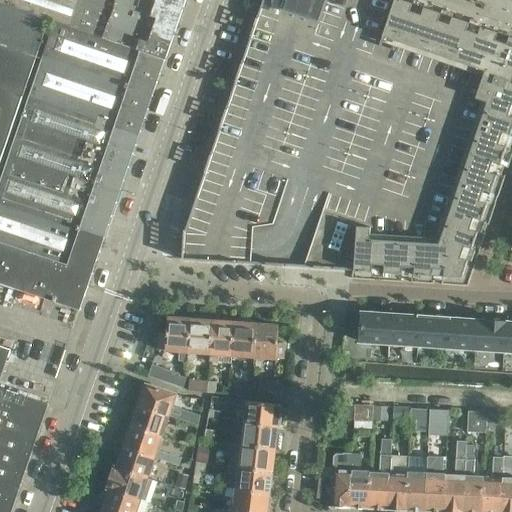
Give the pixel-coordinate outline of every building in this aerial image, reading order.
[(0,0),(0,2),(49,20),(55,22),(140,51),(145,52),(165,59),(185,0),(0,0)] [(403,0),(261,0),(188,220),(188,237),(183,262),(468,286),(511,144),(511,38),(487,28),(403,0)] [(0,125),(38,16),(0,2),(0,125)] [(55,22),(42,58),(129,88),(153,95),(165,59),(145,52),(140,51),(55,22)] [(42,58),(30,94),(141,132),(153,95),(129,88),(42,58)] [(30,94),(18,129),(129,167),(141,132),(30,94)] [(18,129),(0,181),(0,202),(105,237),(129,167),(18,129)] [(0,202),(0,282),(80,309),(105,237),(0,202)] [(389,343),(391,314),(361,312),(359,341),(389,343)] [(417,345),(419,315),(418,315),(418,316),(391,314),(389,343),(417,345)] [(446,347),(448,317),(419,315),(417,345),(446,347)] [(165,349),(165,350),(166,350),(166,351),(179,352),(179,360),(188,361),(191,319),(168,317),(167,334),(161,333),(160,349),(165,349)] [(200,320),(191,319),(188,361),(192,361),(197,358),(197,354),(210,355),(213,321),(211,321),(212,317),(200,317),(200,320)] [(475,349),(477,320),(449,318),(449,317),(448,317),(446,347),(475,349)] [(222,321),(213,321),(210,355),(210,361),(231,363),(232,356),(235,322),(234,322),(234,319),(222,318),(222,321)] [(235,322),(232,356),(254,358),(257,324),(256,324),(256,320),(243,320),(243,323),(235,322)] [(503,351),(506,321),(484,320),(484,321),(477,320),(475,349),(503,351)] [(511,351),(511,322),(507,322),(507,321),(506,321),(503,351),(511,351)] [(257,324),(254,358),(276,360),(276,358),(283,359),(283,343),(278,343),(279,325),(257,324)] [(0,478),(21,485),(49,404),(0,387),(0,380),(11,349),(0,345),(0,478)] [(153,364),(149,376),(175,384),(178,374),(180,374),(180,373),(153,364)] [(189,379),(188,390),(207,392),(208,380),(189,379)] [(217,381),(208,380),(207,392),(216,393),(217,381)] [(259,381),(259,386),(258,398),(277,400),(281,400),(282,385),(259,381)] [(146,383),(139,405),(170,416),(176,399),(174,399),(176,393),(146,383)] [(252,397),(252,386),(236,385),(236,396),(252,397)] [(245,406),(243,423),(277,427),(277,426),(279,426),(281,414),(279,414),(280,404),(247,400),(246,406),(245,406)] [(139,405),(132,426),(163,437),(170,416),(139,405)] [(355,405),(341,405),(341,419),(354,419),(355,405)] [(372,405),(355,405),(355,417),(372,417),(372,405)] [(388,406),(373,406),(373,421),(388,421),(388,406)] [(412,420),(413,408),(395,406),(394,418),(412,420)] [(210,408),(208,417),(219,420),(221,411),(210,408)] [(180,419),(197,424),(200,416),(183,410),(180,419)] [(448,410),(431,410),(430,434),(447,435),(448,410)] [(468,411),(467,431),(487,432),(487,425),(487,412),(468,411)] [(487,412),(487,425),(496,425),(497,413),(487,412)] [(187,422),(177,419),(174,427),(185,430),(187,422)] [(243,423),(241,445),(275,449),(275,448),(277,448),(278,437),(276,436),(277,427),(243,423)] [(132,426),(125,447),(156,458),(177,465),(180,457),(159,450),(163,437),(132,426)] [(214,431),(205,429),(203,440),(213,442),(214,431)] [(409,472),(407,510),(426,511),(430,437),(419,436),(417,472),(409,472)] [(439,438),(430,437),(426,511),(445,511),(447,474),(437,473),(439,438)] [(371,470),(369,508),(389,509),(392,455),(391,455),(391,451),(392,440),(392,439),(382,439),(381,451),(381,455),(380,470),(371,470)] [(447,474),(445,511),(448,511),(463,511),(467,459),(466,459),(467,445),(467,442),(457,442),(456,463),(456,474),(447,474)] [(237,466),(237,467),(272,472),(272,470),(274,470),(275,458),(273,458),(275,449),(241,445),(231,444),(228,465),(237,466)] [(199,445),(196,461),(208,463),(211,447),(199,445)] [(467,459),(463,511),(482,511),(485,476),(474,475),(475,464),(475,457),(473,454),(474,446),(467,445),(466,459),(467,459)] [(115,466),(115,467),(149,479),(156,458),(125,447),(122,456),(119,456),(116,466),(115,466)] [(334,457),(331,506),(350,507),(353,453),(337,452),(334,457)] [(362,453),(353,453),(350,507),(369,508),(371,470),(361,469),(362,453)] [(392,455),(389,509),(407,510),(409,472),(409,461),(399,460),(400,455),(392,455)] [(511,511),(511,456),(505,456),(501,511),(511,511)] [(485,476),(482,511),(501,511),(505,457),(494,457),(494,465),(494,476),(485,476)] [(115,467),(108,488),(147,501),(154,481),(149,479),(115,467)] [(234,488),(234,489),(269,493),(269,492),(272,490),(273,484),(271,482),(272,472),(237,467),(234,488)] [(192,482),(199,483),(201,472),(193,471),(192,482)] [(173,486),(184,489),(188,476),(177,473),(173,486)] [(0,511),(11,511),(21,485),(0,478),(0,511)] [(234,496),(232,510),(252,511),(268,511),(269,511),(270,505),(268,503),(269,493),(234,489),(234,488),(216,486),(215,494),(234,496)] [(107,500),(103,509),(111,511),(137,511),(142,499),(108,488),(109,489),(105,499),(107,500)] [(172,508),(181,511),(184,502),(175,499),(172,508)] [(197,511),(199,505),(190,503),(188,511),(197,511)]
